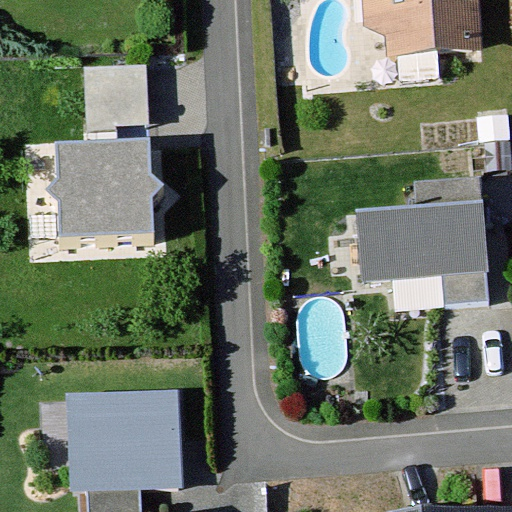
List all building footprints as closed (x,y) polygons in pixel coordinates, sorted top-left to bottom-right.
[(474,0),(370,0),(373,56),(477,51),(474,0)] [(88,140),(46,141),(49,232),(149,229),(144,66),(86,68),(88,140)] [(480,205),(356,214),(361,277),(446,271),(449,304),(487,301),(480,205)] [(177,382),(67,388),(73,491),(183,485),(177,382)] [(511,511),(511,503),(379,511),(511,511)]
